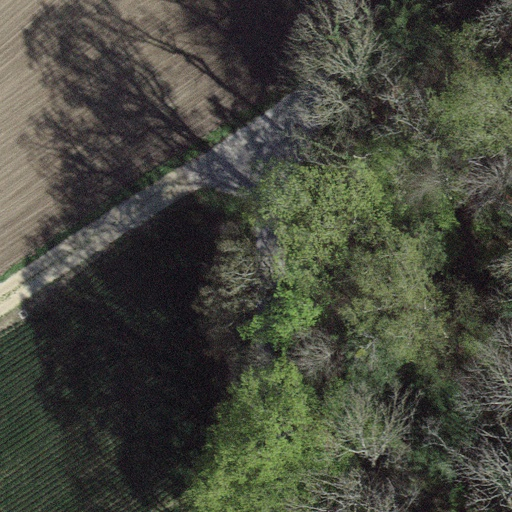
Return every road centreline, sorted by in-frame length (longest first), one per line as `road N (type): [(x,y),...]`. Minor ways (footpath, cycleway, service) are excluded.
road 1 (track): [(440,0),(342,83),(288,511)]
road 2 (track): [(342,83),(0,313)]
